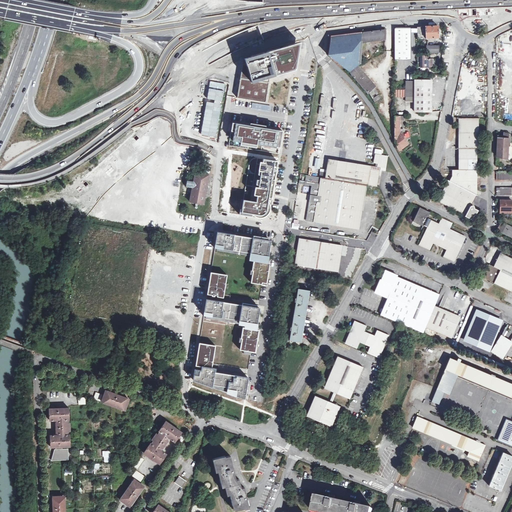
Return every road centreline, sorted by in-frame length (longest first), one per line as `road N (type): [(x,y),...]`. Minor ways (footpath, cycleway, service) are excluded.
road 1 (secondary): [(40,19),(168,32),(252,17),(365,11)]
road 2 (trunk): [(190,66),(313,15),(491,0)]
road 3 (unclassified): [(41,511),(39,353),(181,407)]
road 4 (motorway): [(40,19),(121,41),(138,69),(123,89),(53,122),(31,105),(35,62)]
road 5 (motorway): [(0,177),(61,164),(190,66)]
road 6 (motorway): [(0,178),(190,66)]
road 7 (unclassified): [(267,436),(377,249)]
road 8 (residential): [(280,229),(309,27)]
road 9 (unclassified): [(449,511),(267,436)]
road 10 (unclassified): [(212,218),(181,407)]
road 11 (secondary): [(295,0),(131,24)]
road 12 (unclassified): [(231,55),(212,218)]
road 13 (unclassified): [(413,188),(437,160),(460,40)]
road 14 (motorway): [(131,24),(0,4)]
